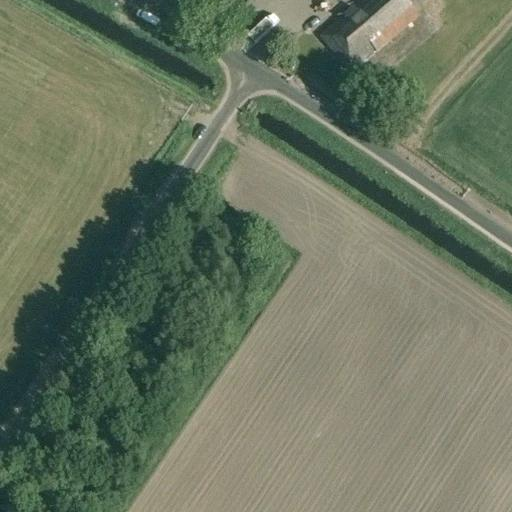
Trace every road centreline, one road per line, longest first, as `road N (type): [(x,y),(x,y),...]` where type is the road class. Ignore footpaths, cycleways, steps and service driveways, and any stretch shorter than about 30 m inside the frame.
road 1 (unclassified): [(0,448),(258,74)]
road 2 (unclassified): [(511,242),(258,74)]
road 3 (unclassified): [(258,74),(136,0)]
